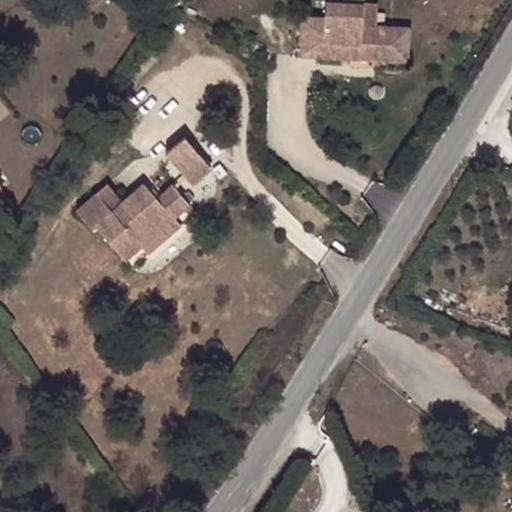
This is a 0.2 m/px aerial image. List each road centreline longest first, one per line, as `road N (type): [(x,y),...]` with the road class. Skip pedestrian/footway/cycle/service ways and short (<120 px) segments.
road 1 (tertiary): [(356,308),(214,511)]
road 2 (residential): [(356,308),(511,420)]
road 3 (tertiary): [(463,156),(356,308)]
